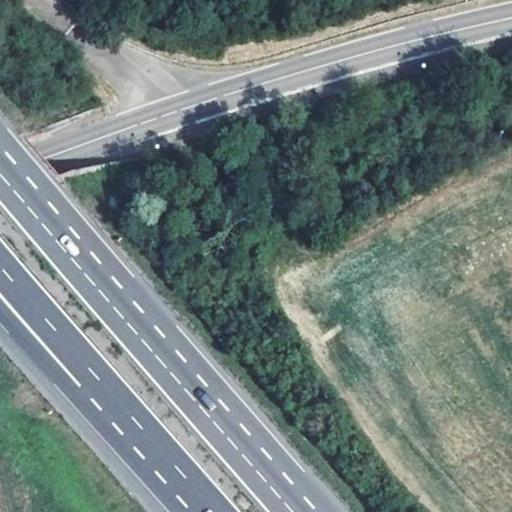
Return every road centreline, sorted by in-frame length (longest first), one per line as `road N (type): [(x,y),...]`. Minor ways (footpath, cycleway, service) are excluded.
road 1 (tertiary): [(511,18),(275,80),(0,171)]
road 2 (motorway): [(292,511),(82,271)]
road 3 (motorway): [(94,379),(212,511)]
road 4 (track): [(40,0),(149,86),(162,115)]
road 5 (motorway): [(82,271),(0,144)]
road 6 (motorway): [(0,268),(94,379)]
road 7 (motorway): [(0,297),(94,379)]
road 8 (motorway): [(82,271),(0,178)]
